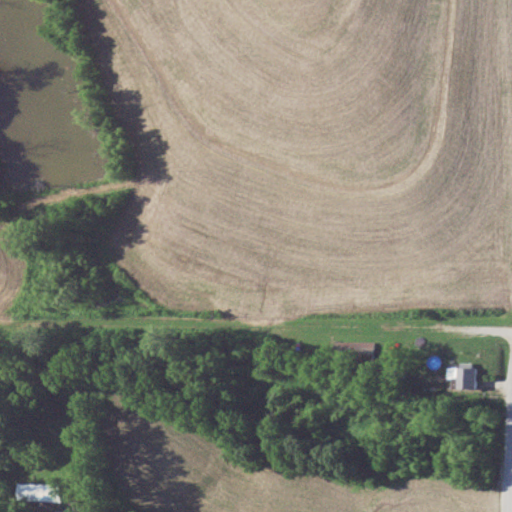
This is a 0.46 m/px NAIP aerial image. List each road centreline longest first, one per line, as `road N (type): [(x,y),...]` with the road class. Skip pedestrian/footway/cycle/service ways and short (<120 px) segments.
road 1 (residential): [(0,328),(511,330)]
road 2 (residential): [(509,511),(511,365)]
